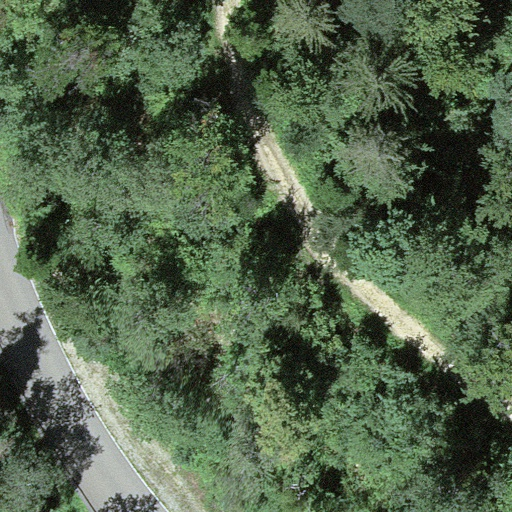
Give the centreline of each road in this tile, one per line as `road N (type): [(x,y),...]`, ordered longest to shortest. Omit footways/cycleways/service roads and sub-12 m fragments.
road 1 (track): [(222,0),(247,120),(315,230),(392,324),(473,390),(511,409)]
road 2 (tertiary): [(131,511),(68,422),(0,267)]
